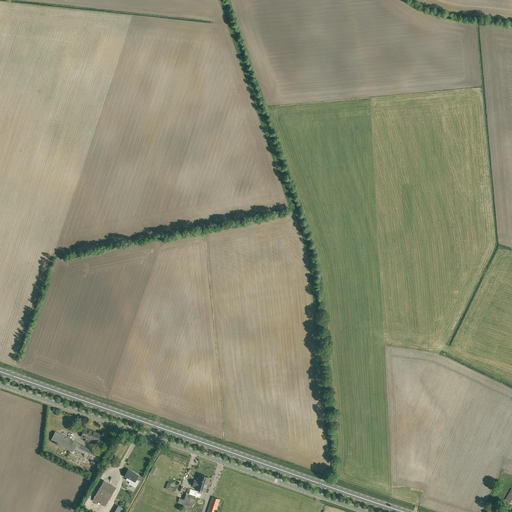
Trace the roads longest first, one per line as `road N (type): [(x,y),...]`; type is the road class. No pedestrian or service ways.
road 1 (primary): [(405,511),(0,371)]
road 2 (unclassified): [(364,511),(0,384)]
